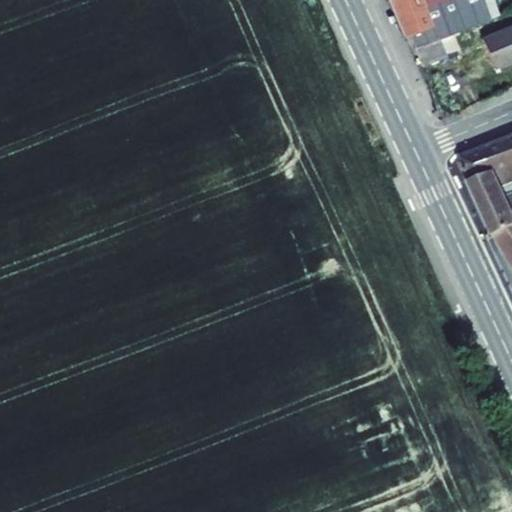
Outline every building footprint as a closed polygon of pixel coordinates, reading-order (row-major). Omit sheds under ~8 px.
[(393,0),(406,35),(412,32),(418,46),(450,34),(495,17),(488,0),(393,0)] [(511,58),(511,25),(495,32),(505,61),(511,58)] [(450,34),(418,46),(425,65),(457,53),(450,34)] [(511,139),(466,157),(461,165),(470,184),(497,174),(509,201),(511,199),(511,139)] [(511,199),(509,201),(497,174),(470,184),(495,237),(511,229),(511,199)] [(511,229),(495,237),(496,240),(504,237),(511,251),(511,229)]
